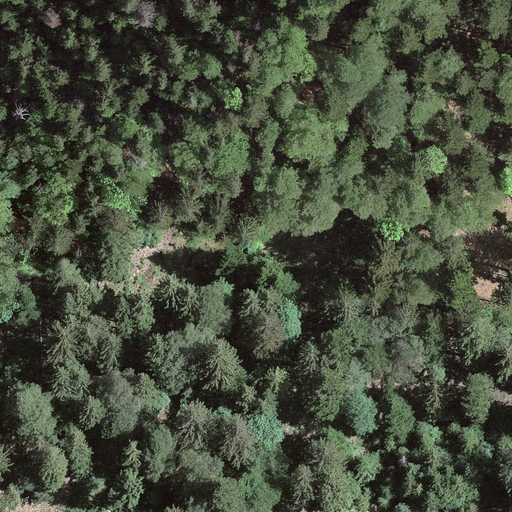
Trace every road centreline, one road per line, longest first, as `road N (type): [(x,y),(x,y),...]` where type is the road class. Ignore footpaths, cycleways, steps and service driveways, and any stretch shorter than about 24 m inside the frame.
road 1 (track): [(174,403),(269,253),(299,243),(309,290),(271,511)]
road 2 (track): [(456,0),(327,130),(300,208),(299,243)]
road 3 (track): [(174,403),(90,511)]
